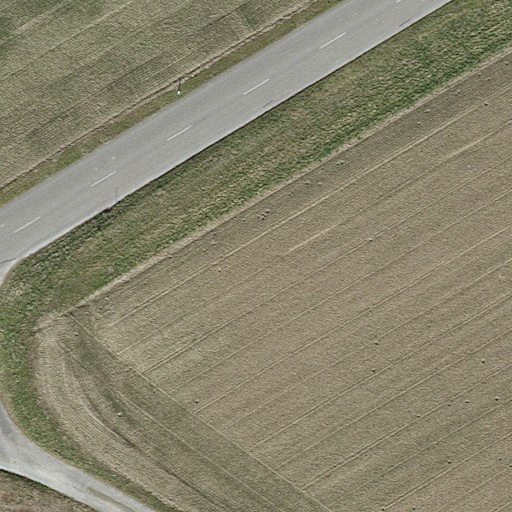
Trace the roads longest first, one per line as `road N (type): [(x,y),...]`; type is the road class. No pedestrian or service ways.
road 1 (unclassified): [(0,245),(408,0)]
road 2 (track): [(0,449),(29,456),(118,511)]
